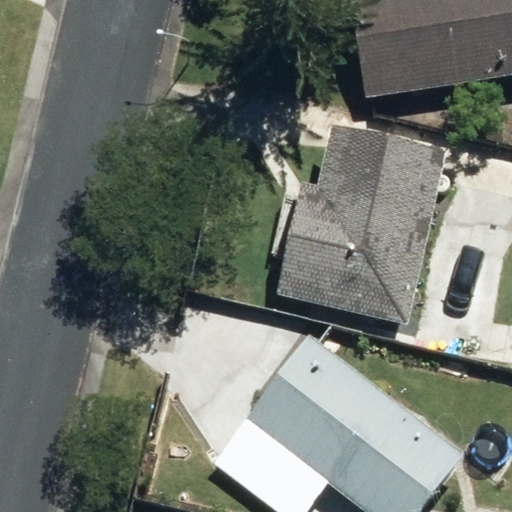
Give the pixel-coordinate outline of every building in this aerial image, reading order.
[(511,0),(358,0),(374,100),(511,79),(511,0)] [(285,299),(415,328),(452,159),(354,138),(337,209),(307,202),(285,299)] [(455,265),(511,278),(511,201),(472,193),(455,265)] [(501,318),(509,278),(465,268),(456,308),(501,318)] [(252,425),(366,511),(429,511),(470,459),(315,341),(252,425)]
